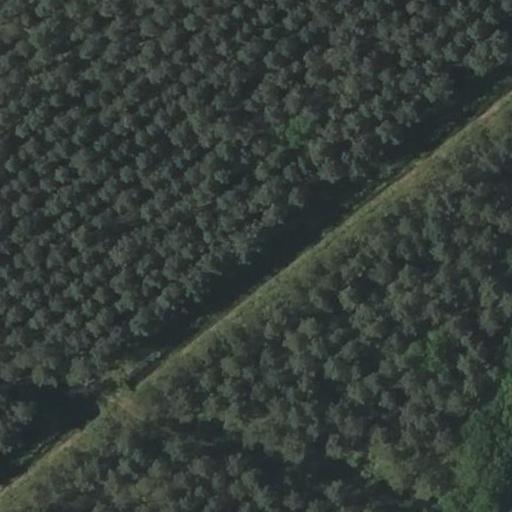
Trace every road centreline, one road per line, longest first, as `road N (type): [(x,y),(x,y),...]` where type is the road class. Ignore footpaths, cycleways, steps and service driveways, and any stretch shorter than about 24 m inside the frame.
road 1 (track): [(0,453),(511,52)]
road 2 (track): [(0,354),(422,481)]
